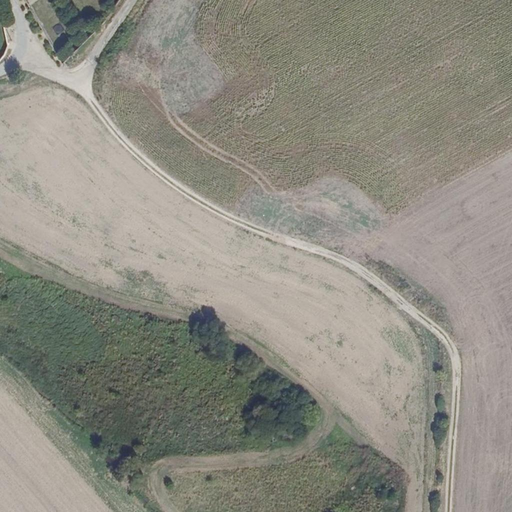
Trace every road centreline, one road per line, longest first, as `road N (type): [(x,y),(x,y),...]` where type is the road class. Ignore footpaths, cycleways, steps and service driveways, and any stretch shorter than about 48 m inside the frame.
road 1 (track): [(82,82),(162,175),(234,222),(367,276),(443,334),(456,357),(451,511)]
road 2 (track): [(133,0),(82,82),(14,64)]
